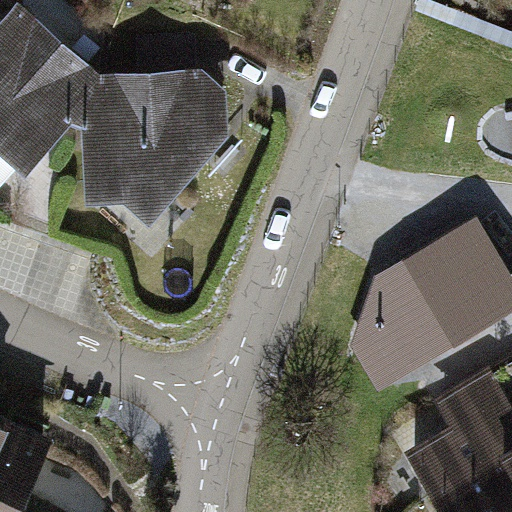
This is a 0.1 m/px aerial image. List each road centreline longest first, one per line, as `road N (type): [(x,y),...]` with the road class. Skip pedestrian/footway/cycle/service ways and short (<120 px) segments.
road 1 (residential): [(216,420),(360,0)]
road 2 (residential): [(0,321),(216,420)]
